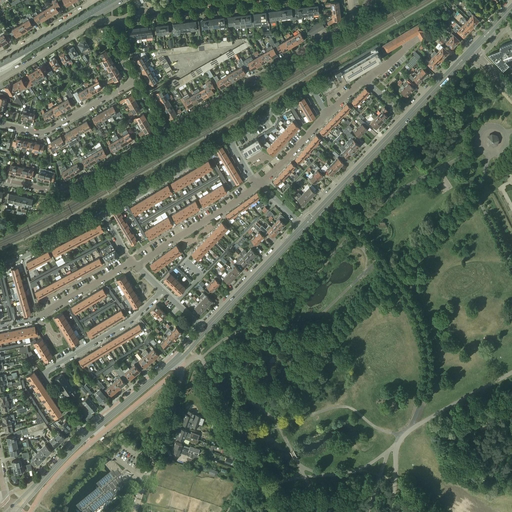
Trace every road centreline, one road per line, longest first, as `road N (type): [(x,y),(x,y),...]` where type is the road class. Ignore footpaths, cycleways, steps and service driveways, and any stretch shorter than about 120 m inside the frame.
road 1 (residential): [(166,131),(352,22),(349,0)]
road 2 (residential): [(161,290),(135,317),(45,373),(86,436)]
road 3 (residential): [(0,179),(61,192),(166,131)]
road 4 (residential): [(134,511),(181,373),(178,357)]
road 5 (residential): [(0,124),(46,132),(136,80)]
road 6 (residential): [(0,326),(39,317),(133,263)]
road 7 (tertiary): [(304,225),(406,118)]
road 8 (residential): [(133,263),(258,185)]
road 9 (tertiary): [(203,332),(304,225)]
road 10 (residential): [(229,141),(102,215)]
road 11 (residential): [(0,79),(96,21),(117,21)]
road 12 (primary): [(0,64),(112,0)]
road 13 (residential): [(117,21),(240,0)]
road 14 (tertiary): [(178,357),(86,436)]
